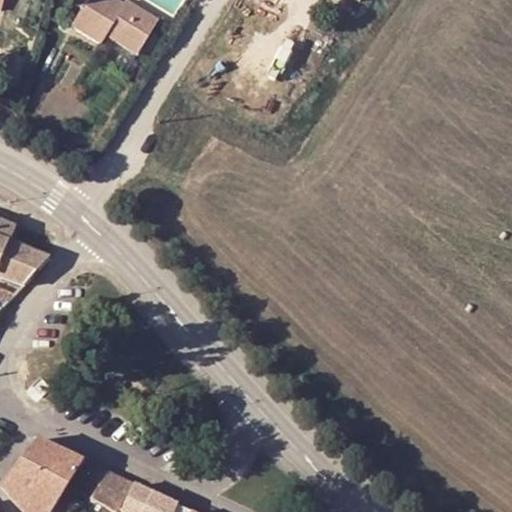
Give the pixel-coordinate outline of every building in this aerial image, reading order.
[(68,0),(67,3),(81,10),(71,26),(100,45),(106,37),(135,56),(157,21),(125,2),(123,5),(114,0),(68,0)] [(1,52),(0,55),(0,80),(10,84),(18,58),(1,52)] [(0,240),(10,245),(15,232),(15,231),(0,224),(0,240)] [(0,240),(0,279),(24,288),(50,261),(10,245),(0,240)] [(6,307),(10,302),(15,297),(0,289),(0,315),(0,316),(3,311),(6,307)] [(21,511),(53,511),(64,495),(80,469),(84,463),(37,440),(1,488),(21,511)] [(85,472),(80,469),(64,495),(68,498),(85,472)] [(118,511),(124,501),(133,486),(105,473),(90,501),(109,511),(118,511)] [(165,501),(153,495),(144,511),(177,511),(180,508),(165,501)] [(118,511),(126,511),(130,504),(124,501),(118,511)]
